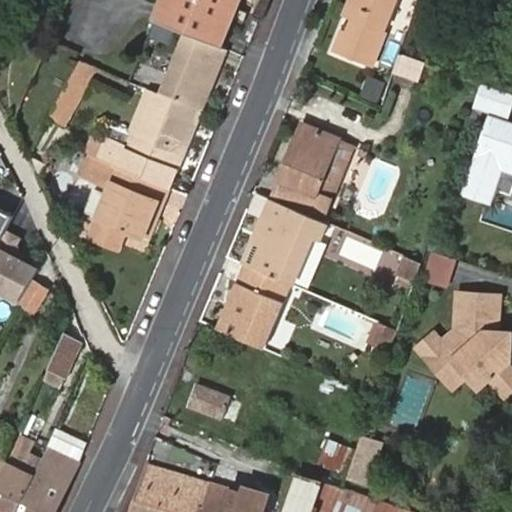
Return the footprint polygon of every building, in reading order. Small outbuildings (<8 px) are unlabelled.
[(169,0),(166,7),(160,22),(187,33),(200,39),(219,47),(225,31),(234,8),(237,0),(169,0)] [(241,10),(245,0),(237,0),(234,8),(241,10)] [(383,31),(395,0),(354,0),(351,8),(357,11),(353,20),(348,32),(343,30),(334,51),(372,66),(386,32),(383,31)] [(155,20),(160,22),(166,7),(159,4),(153,19),(155,20)] [(231,34),(241,10),(234,8),(225,31),(231,34)] [(347,18),(353,20),(357,11),(351,8),(347,18)] [(219,47),(225,50),(231,34),(225,31),(219,47)] [(202,112),(226,50),(225,50),(219,47),(200,39),(187,33),(161,94),(202,112)] [(421,81),(426,60),(400,54),(395,75),(421,81)] [(63,130),(98,69),(84,65),(51,123),(63,130)] [(367,74),(361,96),(381,101),(386,79),(367,74)] [(509,116),(511,109),(511,93),(484,84),(477,105),(509,116)] [(177,173),(202,112),(161,94),(150,89),(124,151),(177,173)] [(511,143),(511,123),(490,116),(484,134),(511,143)] [(290,165),(308,127),(302,124),(285,163),(290,165)] [(271,198),(321,220),(330,198),(315,193),(339,140),(308,127),(290,165),(285,163),(271,198)] [(511,143),(484,134),(464,192),(493,202),(503,169),(511,171),(511,143)] [(106,144),(103,143),(102,145),(97,158),(119,167),(171,188),(177,173),(124,151),(106,144)] [(165,202),(171,188),(119,167),(99,218),(91,237),(120,250),(128,230),(143,236),(159,200),(165,202)] [(271,198),(268,198),(254,230),(260,233),(246,265),(248,265),(290,283),(291,283),(310,238),(315,241),(323,221),(321,220),(271,198)] [(150,239),(165,202),(159,200),(143,236),(150,239)] [(0,240),(7,228),(14,215),(0,208),(0,240)] [(0,294),(20,304),(42,268),(26,259),(20,243),(23,236),(7,228),(0,240),(0,294)] [(260,233),(254,230),(241,262),(243,263),(246,265),(260,233)] [(376,275),(416,285),(423,258),(383,248),(376,275)] [(429,251),(423,281),(452,286),(457,255),(429,251)] [(241,285),(248,265),(246,265),(243,263),(235,283),(241,285)] [(263,348),(290,283),(248,265),(241,285),(235,283),(228,299),(234,301),(230,311),(224,309),(216,329),(263,348)] [(35,283),(23,306),(37,313),(49,290),(35,283)] [(511,330),(500,330),(502,295),(460,293),(458,330),(444,342),(435,333),(418,347),(456,390),(470,378),(481,390),(491,380),(506,397),(511,391),(511,330)] [(228,299),(224,309),(230,311),(234,301),(228,299)] [(389,351),(399,328),(377,319),(367,341),(389,351)] [(82,344),(65,336),(51,367),(68,376),(82,344)] [(194,405),(241,422),(248,402),(200,386),(194,405)] [(371,486),(386,442),(365,436),(351,479),(371,486)] [(48,448),(34,478),(18,511),(54,511),(77,463),(48,448)] [(7,464),(0,478),(0,511),(18,511),(34,478),(7,464)] [(130,511),(159,511),(165,495),(174,499),(182,475),(148,465),(130,511)] [(285,511),(316,511),(327,481),(299,472),(285,511)] [(165,495),(159,511),(199,511),(210,485),(210,484),(182,475),(174,499),(165,495)] [(199,511),(246,511),(251,497),(246,495),(210,485),(199,511)] [(251,497),(261,500),(262,492),(254,490),(251,497)] [(246,511),(263,511),(267,502),(261,500),(251,497),(246,511)]
